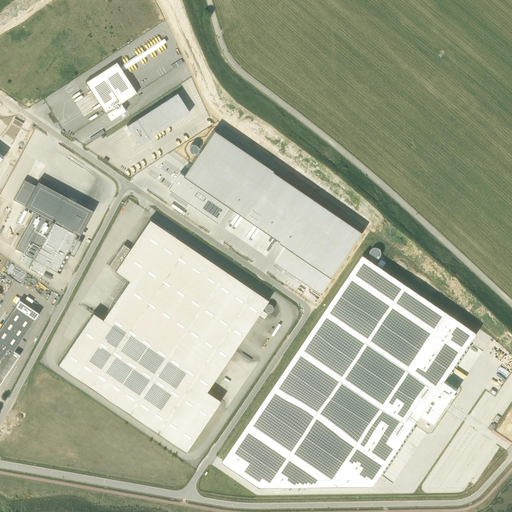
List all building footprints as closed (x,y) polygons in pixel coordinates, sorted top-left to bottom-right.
[(117,61),(86,81),(111,120),(126,110),(121,102),(137,92),(123,70),(166,42),(164,38),(120,67),(117,61)] [(181,59),(171,64),(173,68),(183,62),(181,59)] [(177,92),(127,125),(139,144),(190,111),(177,92)] [(104,130),(90,136),(92,139),(105,133),(104,130)] [(179,174),(168,192),(217,224),(228,207),(287,246),(276,263),(321,294),(363,232),(215,131),(183,177),(179,174)] [(24,179),(14,199),(35,210),(15,248),(34,258),(29,267),(55,281),(70,253),(74,255),(81,241),(78,239),(93,209),(47,185),(52,177),(43,172),(36,185),(24,179)] [(268,299),(150,218),(130,248),(124,244),(109,266),(129,279),(103,318),(93,311),(58,364),(186,451),(221,399),(207,390),(258,314),(264,319),(268,313),(262,309),(268,299)] [(363,253),(222,460),(259,485),(373,484),(421,414),(434,423),(451,396),(454,398),(456,395),(453,394),(457,388),(445,380),(478,331),(363,253)] [(21,263),(28,266),(32,257),(25,254),(21,263)] [(15,306),(0,327),(0,359),(0,384),(20,354),(14,350),(39,312),(20,299),(15,306)] [(267,302),(265,308),(272,311),(274,304),(267,302)]
